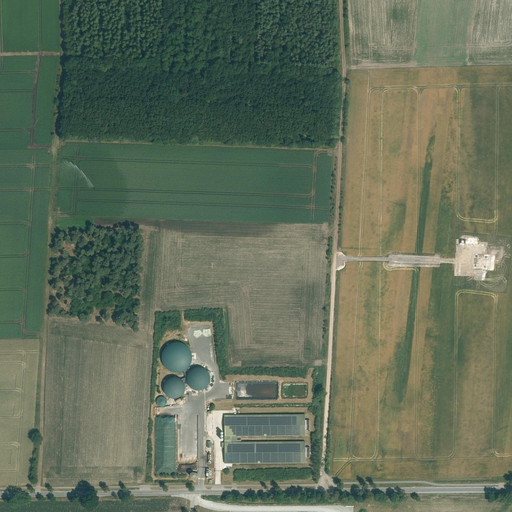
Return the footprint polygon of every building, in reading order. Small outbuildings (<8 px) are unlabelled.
[(192,360),(192,354),(190,350),(187,346),(182,343),(177,342),(172,342),(168,345),(164,349),(162,353),(161,358),(163,363),(165,367),(169,371),(174,372),(179,372),(183,371),(187,368),(190,364),(192,360)] [(210,381),(210,377),(209,373),(207,369),(203,367),(199,366),(195,367),(191,369),(189,372),(187,375),(186,379),(187,383),(189,386),(192,389),(196,390),(200,390),(203,389),(207,387),(209,384),(210,381)] [(184,389),(184,385),(183,382),(181,379),(178,377),(174,376),(170,377),(167,378),(164,381),(163,384),(162,388),(163,391),(165,394),(168,397),(171,398),(175,398),(178,397),(181,395),(183,393),(184,389)] [(166,403),(166,401),(166,399),(165,398),(163,397),(162,396),(160,397),(158,397),(157,399),(156,400),(156,402),(157,404),(157,405),(159,406),(160,407),(162,407),(163,406),(165,405),(166,404),(166,403)] [(227,415),(227,426),(246,426),(252,426),(252,420),(266,420),(266,414),(227,415)] [(288,436),(308,435),(308,415),(281,415),(281,418),(284,418),(284,421),(284,425),(290,425),(290,432),(287,432),(288,436)] [(308,463),(308,441),(270,442),(270,448),(273,448),(274,452),(280,452),(281,463),(308,463)]
